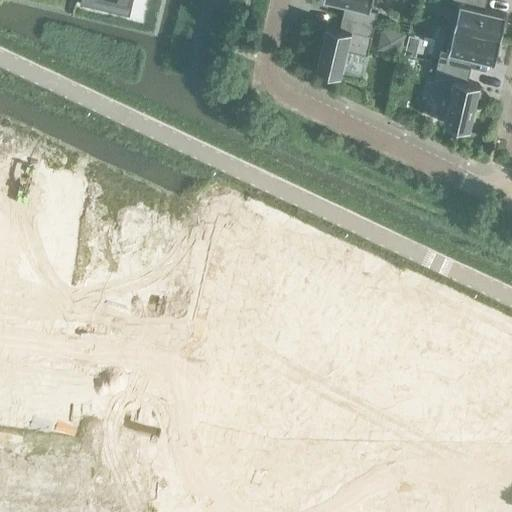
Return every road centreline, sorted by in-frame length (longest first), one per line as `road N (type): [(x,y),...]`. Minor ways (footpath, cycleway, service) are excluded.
road 1 (tertiary): [(511,298),(0,61)]
road 2 (residential): [(283,0),(268,72),(279,93),(508,196)]
road 3 (residential): [(325,511),(383,476),(511,469)]
road 4 (residential): [(0,337),(189,356)]
road 5 (residential): [(189,356),(180,460),(226,511)]
road 6 (residential): [(216,210),(189,356)]
